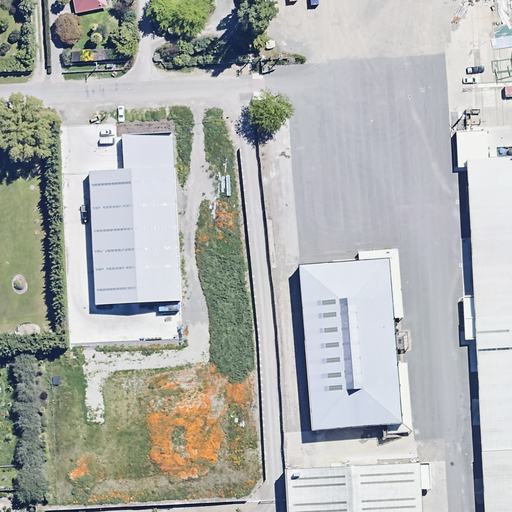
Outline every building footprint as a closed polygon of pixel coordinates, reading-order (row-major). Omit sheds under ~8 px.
[(73,0),(76,12),(106,7),(105,0),(73,0)] [(472,154),(511,152),(511,107),(470,110),(472,154)] [(511,511),(511,156),(462,159),(481,511),(511,511)] [(399,425),(390,259),(301,264),(310,430),(399,425)] [(424,511),(421,457),(288,464),(290,511),(424,511)]
